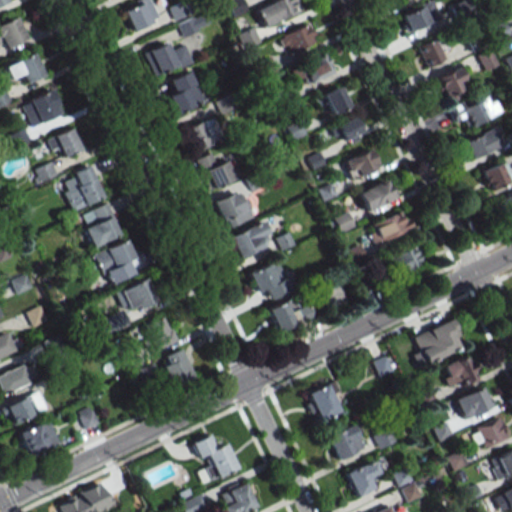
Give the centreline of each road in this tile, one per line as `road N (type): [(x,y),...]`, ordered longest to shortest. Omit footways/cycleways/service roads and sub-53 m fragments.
road 1 (residential): [(305,511),(57,0)]
road 2 (tertiary): [(0,501),(511,253)]
road 3 (residential): [(340,0),(511,355)]
